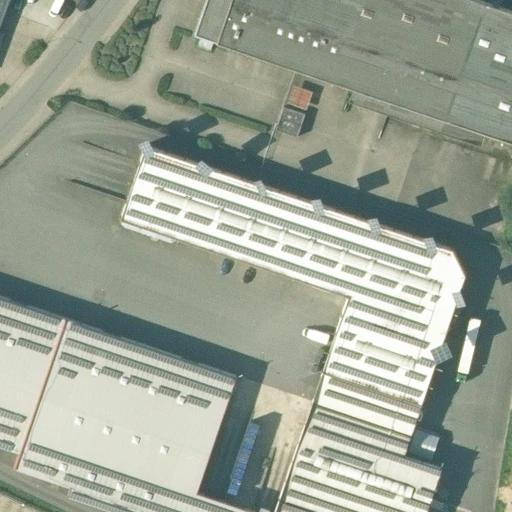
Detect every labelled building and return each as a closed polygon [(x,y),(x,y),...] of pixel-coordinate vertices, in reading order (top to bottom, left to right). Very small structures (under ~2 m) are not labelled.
[(511,11),(477,0),(205,0),(194,34),(200,36),(213,41),(353,88),(349,101),(363,106),(367,93),(511,142),(511,11)] [(213,41),(200,36),(196,46),(209,50),(213,41)] [(304,112),(282,105),(275,127),(296,134),(304,112)] [(452,249),(145,145),(120,219),(121,219),(125,226),(170,241),(177,238),(347,296),(321,372),(420,405),(464,275),(452,249)] [(235,376),(0,295),(0,445),(18,452),(13,467),(70,486),(67,496),(115,511),(253,511),(196,492),(235,376)] [(420,405),(321,372),(273,511),(426,511),(441,469),(403,456),(420,405)]
